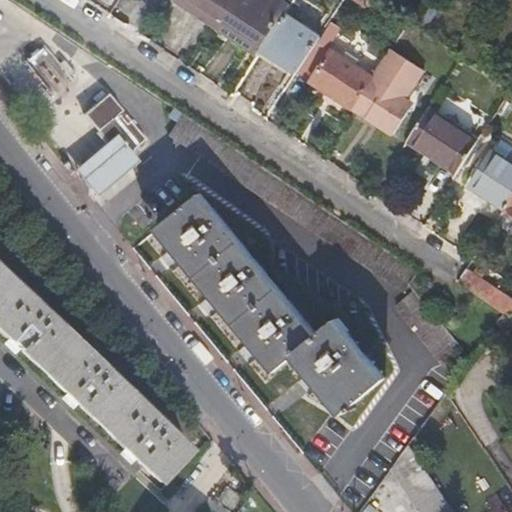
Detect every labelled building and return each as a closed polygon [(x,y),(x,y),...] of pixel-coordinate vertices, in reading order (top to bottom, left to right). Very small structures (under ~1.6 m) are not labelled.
[(189,0),(219,20),(232,0),(189,0)] [(283,14),(287,7),(276,0),(232,0),(219,20),(261,47),(283,14)] [(375,0),(352,0),(368,10),(375,0)] [(297,71),(319,38),(283,14),(261,47),(256,54),(292,78),(297,71)] [(342,28),(330,20),(319,38),(297,71),(393,136),(413,105),(328,48),(342,28)] [(79,112),(117,158),(142,138),(104,91),(79,112)] [(477,141),(429,109),(409,139),(457,171),(477,141)] [(415,268),(180,110),(166,132),(399,290),(415,268)] [(68,168),(92,194),(133,162),(111,133),(68,168)] [(470,186),(504,209),(511,196),(511,166),(491,153),(470,186)] [(290,355),(340,414),(382,380),(333,319),(315,334),(198,191),(154,227),(271,371),(290,355)] [(494,287),(467,266),(457,280),(484,299),(494,287)] [(0,331),(159,483),(189,452),(173,437),(122,389),(60,329),(0,271),(0,331)] [(440,364),(460,348),(414,292),(394,308),(440,364)] [(446,410),(451,402),(445,393),(439,400),(446,410)] [(431,430),(446,410),(439,400),(425,420),(431,430)] [(407,445),(414,454),(431,430),(425,420),(407,445)] [(415,511),(452,511),(414,454),(407,445),(389,470),(415,511)]
